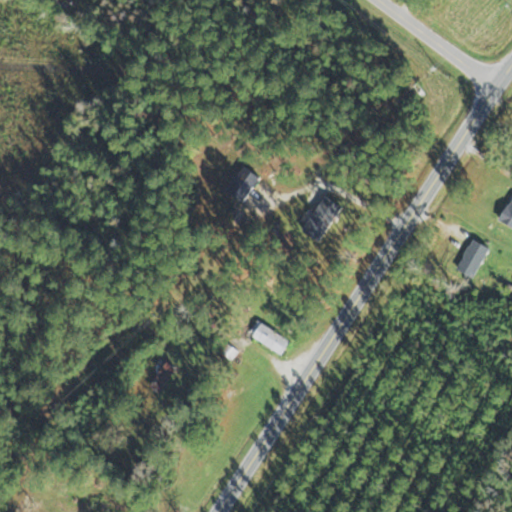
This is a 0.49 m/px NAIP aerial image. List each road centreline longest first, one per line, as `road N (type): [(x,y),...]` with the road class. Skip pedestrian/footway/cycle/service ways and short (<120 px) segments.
road 1 (primary): [(218,511),(511,64)]
road 2 (residential): [(497,84),(383,0)]
